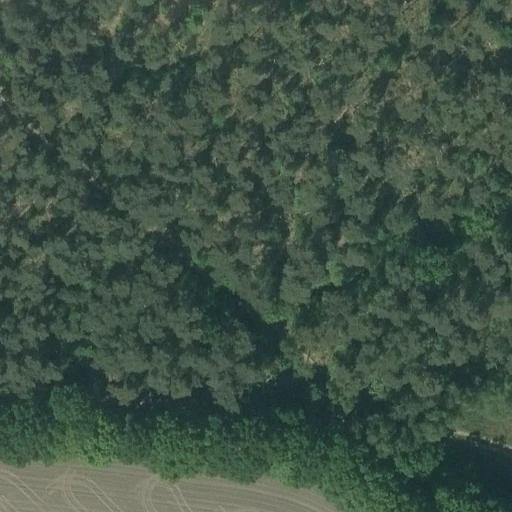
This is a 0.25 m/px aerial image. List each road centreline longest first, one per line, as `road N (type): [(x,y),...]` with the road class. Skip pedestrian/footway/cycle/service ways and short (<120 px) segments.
road 1 (track): [(0,90),(52,145),(365,411),(511,498)]
road 2 (track): [(511,446),(365,411),(243,399),(0,397)]
